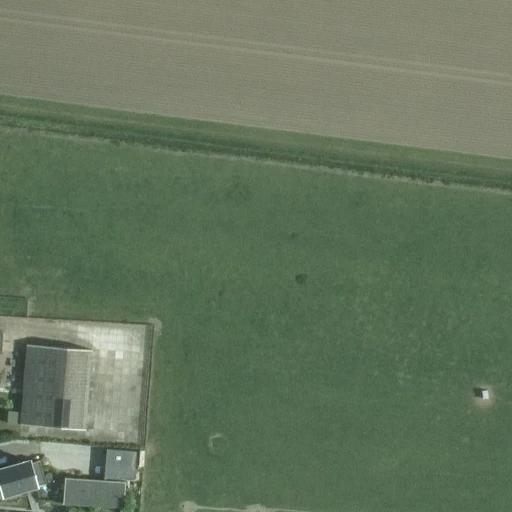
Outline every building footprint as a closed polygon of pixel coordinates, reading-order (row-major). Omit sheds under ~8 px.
[(21,425),(85,429),(91,349),(27,344),(22,413),(21,425)] [(8,412),(7,424),(21,425),(22,413),(8,412)] [(106,449),(105,464),(135,466),(136,452),(106,449)] [(30,460),(0,469),(0,480),(4,495),(45,483),(38,460),(31,463),(30,460)] [(65,476),(63,503),(124,507),(126,481),(65,476)]
